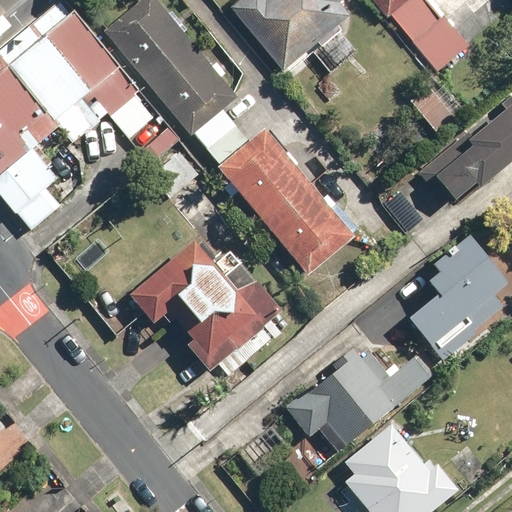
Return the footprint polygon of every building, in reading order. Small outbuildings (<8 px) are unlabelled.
[(155,0),(147,0),(107,34),(193,135),(237,97),(155,0)] [(311,51),(331,73),(357,49),(337,27),(355,10),(348,2),(349,0),(243,0),(229,13),(286,74),(311,51)] [(371,0),(387,19),(391,17),(438,75),(469,49),(428,0),(371,0)] [(0,193),(31,231),(55,211),(39,193),(57,180),(30,149),(61,124),(72,137),(90,124),(86,119),(93,115),(98,121),(100,120),(108,114),(130,140),(154,117),(135,95),(139,91),(73,14),(0,71),(0,193)] [(431,87),(412,104),(440,137),(460,119),(431,87)] [(511,163),(511,103),(451,158),(455,162),(436,179),(456,201),(476,183),(482,190),(511,163)] [(218,169),(311,278),(357,239),(264,129),(247,144),(221,114),(196,136),(222,166),(218,169)] [(180,141),(169,128),(141,151),(152,164),(180,141)] [(199,176),(180,152),(150,175),(170,200),(199,176)] [(510,283),(470,235),(433,266),(440,274),(429,283),(440,296),(411,320),(443,360),(506,308),(495,295),(510,283)] [(240,285),(196,238),(131,297),(156,324),(169,313),(183,329),(192,339),(185,345),(214,376),(286,310),(252,273),(240,285)] [(338,456),(434,376),(419,358),(403,372),(395,363),(384,372),(361,345),(282,411),(308,443),(319,434),(338,456)] [(430,467),(391,424),(347,465),(356,476),(346,485),(369,511),(367,511),(430,511),(459,485),(437,461),(430,467)]
